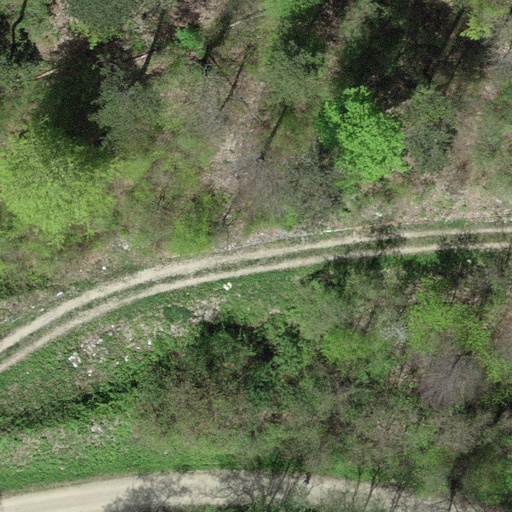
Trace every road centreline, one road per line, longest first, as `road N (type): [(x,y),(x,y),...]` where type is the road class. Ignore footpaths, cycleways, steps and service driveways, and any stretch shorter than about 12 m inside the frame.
road 1 (track): [(0,365),(134,292),(257,264),(511,243)]
road 2 (track): [(0,511),(237,481),(403,511)]
